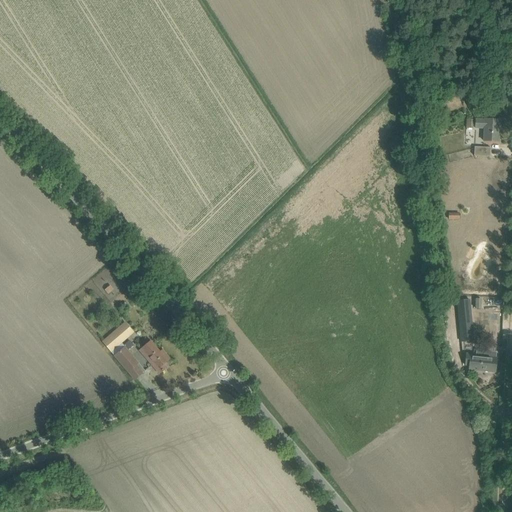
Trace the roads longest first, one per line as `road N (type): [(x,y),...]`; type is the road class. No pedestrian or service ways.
road 1 (track): [(506,407),(484,397),(458,368),(385,0)]
road 2 (unclassified): [(229,372),(0,116)]
road 3 (unclassified): [(0,456),(229,372)]
road 4 (unclassified): [(345,511),(229,372)]
